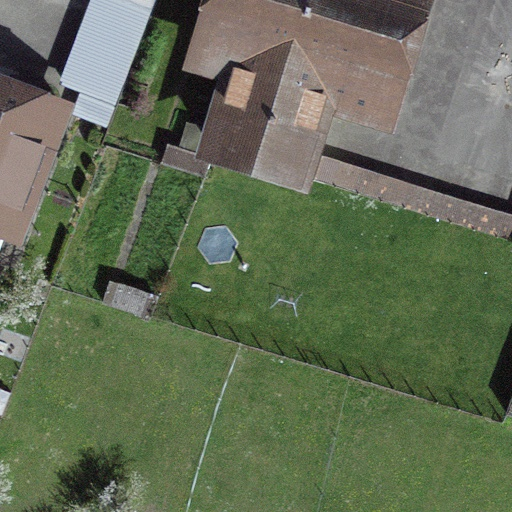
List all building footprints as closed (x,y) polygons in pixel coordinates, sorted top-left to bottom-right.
[(149,11),(120,0),(98,0),(66,85),(84,92),(76,115),(106,126),(149,11)] [(153,0),(120,0),(149,11),(153,0)] [(238,64),(211,149),(299,176),(326,91),(382,108),(415,0),(224,0),(207,54),(238,64)] [(0,80),(0,220),(15,226),(60,102),(0,80)] [(511,217),(322,159),(316,178),(511,237),(511,217)]
